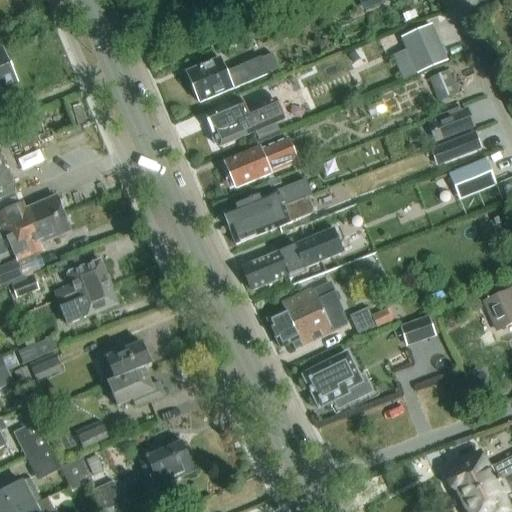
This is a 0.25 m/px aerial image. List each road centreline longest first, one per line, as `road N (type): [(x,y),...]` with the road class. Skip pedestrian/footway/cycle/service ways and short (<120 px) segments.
road 1 (secondary): [(85,0),(211,295),(306,488)]
road 2 (residential): [(306,488),(511,411)]
road 3 (residential): [(450,0),(511,136)]
